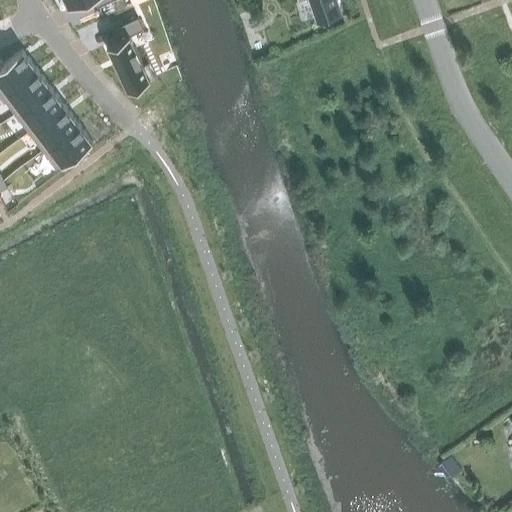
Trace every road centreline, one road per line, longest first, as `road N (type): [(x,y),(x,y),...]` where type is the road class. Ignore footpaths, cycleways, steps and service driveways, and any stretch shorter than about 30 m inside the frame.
road 1 (residential): [(511,178),(462,106),(423,0)]
road 2 (residential): [(133,129),(34,22)]
